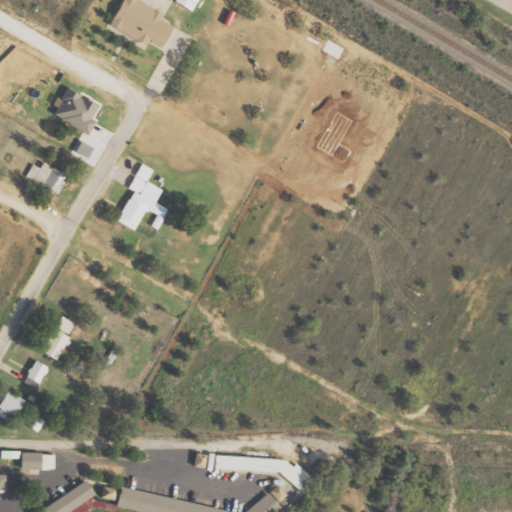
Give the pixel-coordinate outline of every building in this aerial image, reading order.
[(142,0),(125,0),(112,25),(149,44),(151,40),(165,47),(176,26),(163,19),(166,13),(142,0)] [(200,0),(177,0),(194,10),(200,0)] [(102,103),(68,86),(54,114),(91,134),(98,121),(94,118),(102,103)] [(61,193),(70,174),(45,162),(42,167),(33,163),(27,178),(61,193)] [(119,222),(138,230),(147,209),(158,214),(153,226),(160,229),(170,208),(158,203),(164,188),(149,181),(154,168),(141,163),(130,188),(133,189),(119,222)] [(70,333),(77,322),(64,314),(58,326),(70,333)] [(42,350),(59,359),(71,335),(55,327),(42,350)] [(26,381),(40,386),(50,364),(36,358),(26,381)] [(0,414),(16,422),(27,398),(9,389),(0,409),(0,414)] [(22,458),(22,449),(3,449),(3,457),(22,458)] [(58,452),(23,451),(23,467),(57,468),(58,452)] [(196,465),(209,467),(210,454),(198,452),(196,465)] [(8,473),(0,473),(0,491),(7,491),(8,473)] [(69,511),(99,493),(89,478),(45,507),(48,511),(69,511)] [(123,487),(119,508),(143,511),(279,511),(281,510),(283,500),(290,495),(282,484),(246,510),(123,487)] [(118,499),(119,487),(106,485),(104,497),(118,499)]
